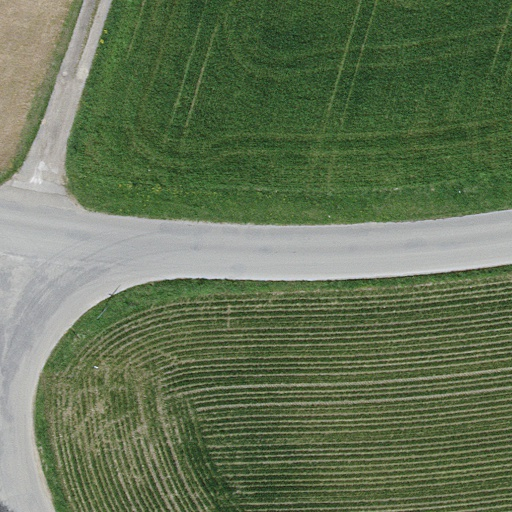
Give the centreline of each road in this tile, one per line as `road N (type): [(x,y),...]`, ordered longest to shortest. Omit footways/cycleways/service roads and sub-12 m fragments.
road 1 (unclassified): [(511,236),(370,252),(207,251),(21,230)]
road 2 (track): [(93,0),(21,230)]
road 3 (unclassified): [(0,412),(21,230)]
